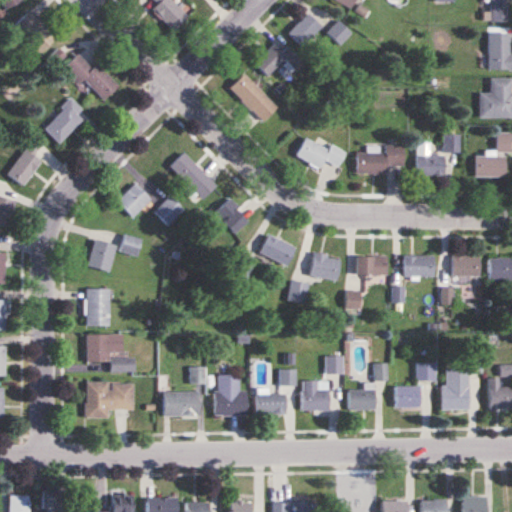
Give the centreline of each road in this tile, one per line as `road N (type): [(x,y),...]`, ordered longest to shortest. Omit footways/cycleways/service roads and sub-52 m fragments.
road 1 (residential): [(44,456),(48,217),(259,0)]
road 2 (residential): [(0,456),(511,447)]
road 3 (residential): [(511,215),(298,205),(91,0)]
